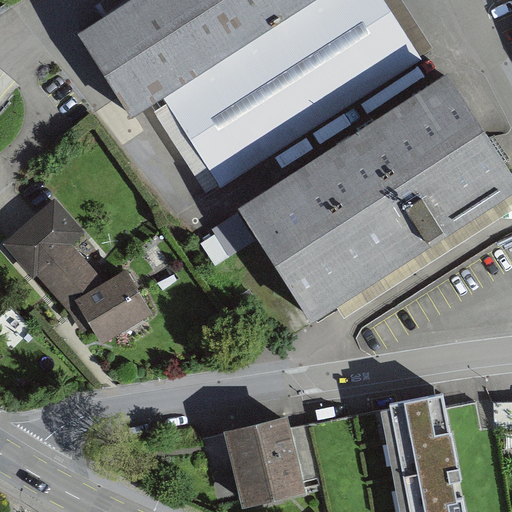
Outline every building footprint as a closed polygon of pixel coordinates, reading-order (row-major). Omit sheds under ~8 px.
[(124,0),(73,33),(130,121),(156,104),(213,193),(426,56),(389,0),(124,0)] [(510,193),(437,83),(234,216),(307,327),(510,193)] [(84,237),(52,203),(7,244),(99,347),(146,318),(121,276),(102,286),(70,251),(84,237)] [(467,511),(445,392),(389,402),(409,511),(467,511)] [(306,493),(288,421),(229,435),(247,508),(306,493)]
